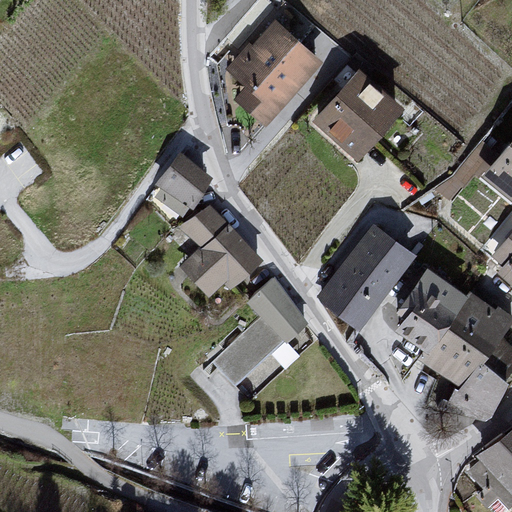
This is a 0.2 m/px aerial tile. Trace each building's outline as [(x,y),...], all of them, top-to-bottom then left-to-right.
[(214,92),(261,130),(318,67),(267,27),(214,92)] [(353,73),(306,124),(352,165),(396,111),(353,73)] [(511,132),(475,178),(511,207),(511,132)] [(175,158),(152,188),(187,212),(207,180),(175,158)] [(207,209),(175,229),(196,251),(175,269),(204,302),(257,262),(207,209)] [(411,258),(367,228),(310,301),(353,335),(411,258)] [(511,232),(484,269),(511,293),(511,232)] [(427,274),(392,323),(429,348),(463,300),(427,274)] [(273,278),(248,302),(261,316),(284,341),(306,323),(273,278)] [(429,348),(415,362),(452,390),(493,340),(510,319),(468,294),(463,300),(429,348)] [(284,341),(261,316),(212,361),(235,386),(284,341)] [(511,354),(493,340),(452,390),(446,404),(439,401),(436,413),(481,425),(511,391),(511,390),(505,377),(511,367),(511,354)] [(470,457),(511,506),(511,505),(511,431),(510,429),(470,457)]
